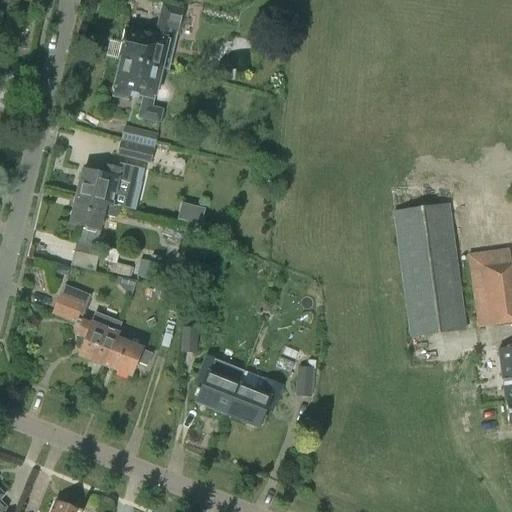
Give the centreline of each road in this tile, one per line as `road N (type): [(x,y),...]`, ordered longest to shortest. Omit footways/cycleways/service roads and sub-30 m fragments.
road 1 (residential): [(0,288),(69,0)]
road 2 (residential): [(0,415),(242,511)]
